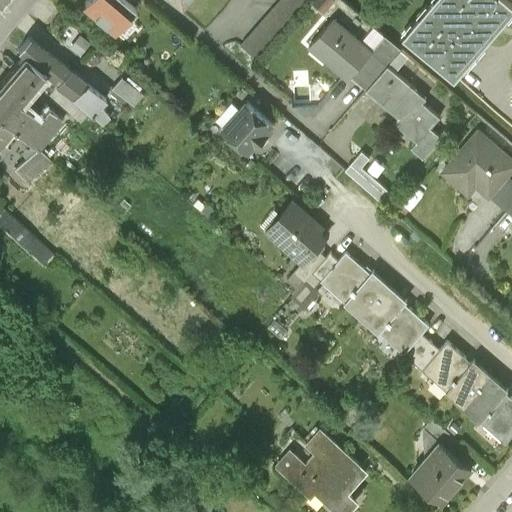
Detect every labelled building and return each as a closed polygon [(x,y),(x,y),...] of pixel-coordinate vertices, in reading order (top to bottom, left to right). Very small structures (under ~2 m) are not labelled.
[(135,8),(125,0),(86,0),(84,3),(113,28),(125,14),(127,16),(135,8)] [(310,0),(278,0),(239,45),(257,61),(310,0)] [(511,3),(508,0),(432,0),(403,35),(453,78),(511,9),(511,3)] [(387,63),(333,16),(309,43),(348,77),(357,66),(372,80),(387,63)] [(85,85),(29,38),(18,51),(24,55),(43,71),(57,82),(56,84),(72,99),(83,87),(85,85)] [(43,71),(24,55),(0,83),(0,117),(12,127),(37,149),(61,120),(46,107),(38,118),(18,101),(43,71)] [(426,96),(387,63),(372,80),(366,87),(397,115),(393,120),(417,141),(440,114),(423,99),(426,96)] [(141,94),(119,75),(110,87),(132,105),(141,94)] [(72,99),(56,84),(49,92),(73,112),(79,105),(72,99)] [(99,100),(83,87),(72,99),(79,105),(89,114),(90,113),(102,124),(121,102),(107,91),(99,100)] [(272,123),(248,101),(222,129),(247,151),(255,143),(257,145),(267,133),(265,131),(272,123)] [(0,142),(12,127),(0,117),(0,142)] [(511,166),(511,158),(478,130),(443,170),(480,202),(488,193),(489,193),(506,174),(511,166)] [(51,162),(37,149),(14,170),(26,183),(51,162)] [(511,203),(511,179),(506,174),(489,193),(508,209),(511,203)] [(321,225),(292,200),(280,213),(283,216),(270,231),(303,259),(316,245),(324,236),(317,230),(321,225)] [(0,219),(45,259),(54,248),(0,201),(0,219)] [(316,245),(303,259),(287,277),(298,286),(305,278),(313,269),(326,254),(316,245)] [(326,254),(313,269),(322,277),(339,258),(330,250),(326,254)] [(371,271),(346,250),(339,258),(322,277),(347,299),(346,300),(362,314),(390,283),(373,268),(371,271)] [(39,310),(48,300),(9,266),(2,274),(15,285),(13,288),(39,310)] [(406,297),(390,283),(362,314),(379,329),(380,328),(404,349),(421,330),(428,321),(404,300),(406,297)] [(421,330),(404,349),(414,357),(431,338),(421,330)] [(431,338),(414,357),(423,365),(440,346),(431,338)] [(472,359),(447,338),(440,346),(423,365),(448,387),(447,388),(463,402),(491,371),(474,357),(472,359)] [(507,385),(491,371),(463,402),(480,417),(481,416),(505,437),(511,429),(511,394),(505,388),(507,385)] [(440,438),(450,446),(458,437),(431,414),(423,423),(440,438)] [(359,461),(319,426),(307,439),(316,448),(305,460),(289,446),(277,460),(310,489),(315,484),(339,506),(351,493),(346,488),(353,480),(347,474),(359,461)] [(450,446),(440,438),(411,471),(442,498),(472,466),(450,446)] [(124,490),(108,484),(100,506),(115,511),(124,490)]
